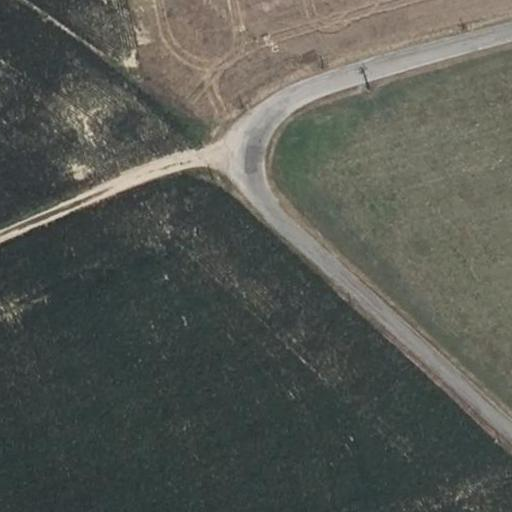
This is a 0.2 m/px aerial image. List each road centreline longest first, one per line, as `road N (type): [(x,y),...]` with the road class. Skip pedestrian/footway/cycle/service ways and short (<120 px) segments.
road 1 (unclassified): [(511,33),(303,89),(265,118),(246,152),(261,203),(511,434)]
road 2 (track): [(246,152),(214,151),(0,235)]
